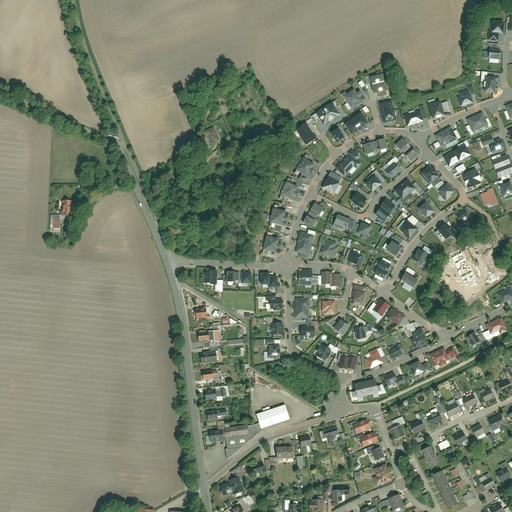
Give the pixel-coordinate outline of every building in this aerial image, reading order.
[(503,34),(504,23),(492,22),(492,24),(491,33),(499,34),(503,34)] [(498,42),(499,34),(491,33),(489,33),(488,41),(498,42)] [(500,61),(501,51),(490,50),(489,60),(500,61)] [(371,82),(374,92),(388,88),(384,71),(370,75),(371,82)] [(495,91),(496,76),(486,75),(485,90),(495,91)] [(343,94),(351,106),(362,99),(354,87),(343,94)] [(471,95),(469,89),(459,92),(460,96),(458,96),(461,106),(473,102),(471,95)] [(337,98),(333,101),(337,107),(341,105),(337,98)] [(441,102),(440,99),(429,102),(433,117),(445,113),(444,112),(441,102)] [(441,102),(444,112),(451,110),(448,100),(441,102)] [(321,118),(324,123),(340,112),(337,107),(333,101),(316,111),(321,118)] [(391,101),(379,103),(384,123),(395,120),(391,101)] [(420,110),(404,115),(407,125),(423,120),(422,118),(420,110)] [(321,118),(316,111),(310,115),(315,122),(321,118)] [(361,111),(344,122),(352,134),(369,122),(361,111)] [(483,114),(466,121),(469,128),(467,128),(471,137),(479,134),(478,132),(481,131),(482,133),(488,131),(488,129),(491,128),(488,119),(486,120),(483,114)] [(296,131),(306,146),(316,140),(306,125),(296,131)] [(345,136),(338,125),(330,130),(337,141),(345,136)] [(219,141),(215,128),(202,132),(206,145),(219,141)] [(451,129),(435,137),(438,143),(434,145),(436,150),(441,148),(442,149),(461,139),(457,131),(453,133),(451,129)] [(504,150),(500,140),(494,142),(492,137),(481,141),(484,148),(489,146),(492,155),(504,150)] [(393,145),(398,150),(406,143),(401,138),(398,140),(393,145)] [(361,146),(364,156),(386,150),(383,140),(361,146)] [(457,150),(462,161),(474,155),(469,144),(457,150)] [(216,158),(221,152),(215,147),(210,152),(216,158)] [(401,154),(409,163),(415,157),(408,148),(401,154)] [(338,163),(333,169),(342,177),(351,167),(354,170),(359,164),(354,160),(357,157),(350,150),(346,155),(347,156),(345,158),(345,157),(341,160),(343,161),(340,164),(338,163)] [(445,157),(451,168),(462,161),(457,150),(445,157)] [(296,168),(307,175),(315,163),(304,156),(296,168)] [(500,156),(492,159),(492,162),(491,162),(499,179),(501,179),(502,182),(511,179),(510,176),(511,174),(511,169),(507,156),(501,158),(500,156)] [(382,171),(389,179),(399,171),(391,162),(382,171)] [(457,167),(459,173),(467,170),(465,164),(457,167)] [(430,168),(421,176),(430,186),(432,186),(440,192),(438,193),(446,202),(454,195),(447,185),(446,186),(442,182),(441,183),(438,180),(440,179),(437,176),(438,175),(434,170),(433,171),(430,168)] [(366,181),(363,184),(370,192),(379,184),(380,185),(384,182),(374,170),(364,179),(366,181)] [(479,177),(476,170),(461,176),(464,181),(468,190),(482,184),(481,182),(484,181),(482,175),(479,177)] [(328,173),(320,187),(332,193),(339,179),(328,173)] [(403,198),(416,187),(408,178),(394,189),(403,198)] [(281,193),(293,198),(298,185),(286,180),(281,193)] [(511,189),(510,184),(500,188),(503,199),(511,196),(511,189)] [(492,185),(482,189),(484,194),(482,194),(486,205),(489,205),(489,207),(500,205),(492,185)] [(348,201),(358,209),(365,200),(354,192),(348,201)] [(69,214),(69,198),(58,198),(59,214),(69,214)] [(385,221),(396,205),(384,198),(374,213),(385,221)] [(435,206),(429,199),(425,202),(427,204),(419,211),(426,220),(435,214),(431,210),(435,206)] [(302,223),(312,228),(323,208),(314,203),(302,223)] [(286,210),(273,206),(269,220),(282,223),(286,210)] [(473,215),(468,208),(456,217),(460,223),(473,215)] [(338,213),(334,222),(347,227),(350,219),(350,218),(338,213)] [(54,228),(58,228),(59,214),(48,214),(47,232),(54,232),(54,228)] [(350,219),(347,227),(352,229),(355,221),(350,219)] [(399,228),(413,238),(420,229),(409,220),(407,221),(406,220),(399,228)] [(371,225),(361,221),(357,231),(368,235),(371,225)] [(448,224),(436,232),(439,236),(444,233),(449,240),(456,235),(448,224)] [(314,234),(300,231),(295,251),(308,254),(314,234)] [(403,240),(389,232),(385,237),(392,242),(389,246),(385,243),(383,247),(387,251),(387,252),(398,259),(404,251),(399,247),(403,240)] [(280,237),(267,234),(263,248),(276,251),(280,237)] [(334,243),(324,240),(319,254),(333,258),(335,249),(332,248),(334,243)] [(433,255),(423,249),(416,261),(426,266),(433,255)] [(353,252),(349,251),(345,259),(349,261),(348,264),(360,269),(363,258),(352,254),(353,252)] [(488,252),(481,254),(490,277),(497,275),(488,252)] [(479,263),(471,266),(465,253),(456,256),(461,271),(465,270),(471,284),(486,278),(479,263)] [(391,263),(383,258),(374,278),(382,283),(383,280),(384,281),(391,266),(390,266),(391,263)] [(415,273),(408,268),(400,282),(413,290),(418,282),(412,278),(415,273)] [(238,270),(227,270),(227,281),(238,281),(238,270)] [(252,282),(252,271),(241,271),(241,282),(252,282)] [(260,283),(269,283),(269,274),(269,271),(260,272),(260,283)] [(298,271),(298,284),(312,284),(312,271),(298,271)] [(203,273),(203,286),(211,286),(211,273),(203,273)] [(319,273),(319,286),(329,285),(329,287),(339,287),(338,275),(330,275),(330,273),(319,273)] [(277,286),(277,274),(269,274),(269,283),(269,286),(277,286)] [(366,288),(354,286),(352,298),(354,298),(353,305),(363,307),(366,288)] [(498,296),(502,304),(511,299),(511,292),(511,289),(498,296)] [(263,303),(264,303),(264,311),(281,311),(281,302),(273,302),(273,296),(263,296),(263,303)] [(292,307),(292,318),(307,318),(307,299),(293,300),(293,305),(293,307),(292,307)] [(321,312),(323,312),(323,316),(333,315),(333,302),(321,303),(321,312)] [(372,303),(366,311),(371,315),(372,314),(378,318),(387,308),(379,302),(376,306),(372,303)] [(192,308),(193,319),(210,316),(208,306),(192,308)] [(392,311),(386,320),(395,326),(396,324),(398,327),(403,324),(399,316),(392,311)] [(267,325),(267,335),(278,334),(278,322),(271,322),(271,318),(261,319),(261,326),(267,325)] [(497,333),(498,336),(506,332),(500,319),(484,326),(489,336),(497,333)] [(338,320),(329,330),(337,338),(346,329),(338,320)] [(411,324),(405,327),(407,333),(414,330),(411,324)] [(366,329),(355,330),(356,336),(353,336),(354,340),(356,340),(357,343),(366,341),(375,330),(368,325),(366,329)] [(297,328),(298,337),(312,337),(312,327),(297,328)] [(196,332),(197,341),(207,340),(207,338),(212,338),(212,341),(216,341),(215,330),(196,332)] [(410,341),(414,350),(426,345),(422,336),(420,336),(417,330),(410,333),(413,340),(410,341)] [(464,338),(469,348),(476,345),(477,344),(471,334),(464,338)] [(322,343),(313,355),(321,361),(327,351),(333,355),(338,348),(331,342),(328,347),(322,343)] [(266,347),(266,359),(277,358),(277,353),(277,346),(266,347)] [(198,353),(199,363),(218,361),(216,347),(208,348),(209,351),(198,353)] [(397,347),(385,353),(389,361),(401,355),(397,347)] [(426,356),(432,367),(447,359),(442,348),(426,356)] [(446,351),(450,359),(455,356),(451,348),(446,351)] [(385,362),(378,349),(370,353),(373,357),(367,359),(372,369),(385,362)] [(339,364),(338,369),(346,371),(347,369),(354,371),(355,366),(358,366),(359,357),(350,355),(349,356),(339,355),(337,363),(339,364)] [(420,373),(422,377),(430,373),(422,358),(405,367),(411,378),(420,373)] [(201,371),(202,379),(210,379),(215,378),(214,375),(216,375),(216,370),(201,371)] [(385,387),(393,383),(396,388),(404,383),(400,376),(395,379),(393,373),(381,378),(385,387)] [(497,383),(501,390),(509,385),(506,379),(497,383)] [(351,386),(353,398),(374,394),(372,382),(351,386)] [(204,390),(205,398),(226,397),(226,386),(216,386),(216,389),(204,390)] [(478,390),(482,399),(492,394),(488,386),(478,390)] [(463,405),(475,400),(470,389),(459,393),(457,388),(453,390),(455,396),(459,395),(463,405)] [(447,414),(459,408),(455,399),(443,405),(440,399),(436,401),(441,410),(444,408),(447,414)] [(263,424),(287,416),(282,401),(254,411),(257,420),(259,425),(263,424)] [(424,414),(428,423),(440,418),(436,412),(441,410),(436,401),(431,403),(434,409),(424,414)] [(407,422),(411,431),(423,425),(419,417),(423,415),(420,408),(413,412),(416,417),(407,422)] [(206,410),(207,420),(216,419),(216,416),(225,415),(225,411),(216,412),(216,409),(206,410)] [(485,418),(492,430),(505,423),(499,411),(485,418)] [(350,421),(353,429),(369,424),(366,416),(350,421)] [(392,438),(404,433),(399,420),(392,423),(390,417),(385,419),(392,438)] [(224,438),(226,455),(263,424),(259,425),(257,420),(246,423),(223,425),(223,426),(224,438)] [(479,423),(470,428),(476,441),(486,436),(479,423)] [(330,435),(337,434),(335,425),(318,429),(319,434),(323,433),(324,439),(331,438),(330,435)] [(207,428),(209,440),(224,438),(223,426),(207,428)] [(362,443),(376,437),(373,430),(359,435),(362,443)] [(453,436),(458,446),(468,441),(462,431),(453,436)] [(307,432),(297,434),(299,441),(297,441),(299,451),(304,450),(304,447),(308,446),(307,441),(310,441),(307,432)] [(438,445),(441,450),(450,446),(448,440),(438,445)] [(272,443),(275,456),(284,454),(285,456),(292,455),(289,442),(284,443),(283,441),(272,443)] [(373,457),(381,454),(377,443),(374,444),(373,441),(362,445),(364,451),(370,449),(373,457)] [(429,469),(439,465),(435,455),(434,456),(430,448),(420,452),(423,461),(425,460),(429,469)] [(258,459),(249,463),(254,474),(259,472),(257,470),(262,468),(258,459)] [(499,480),(511,474),(503,459),(497,462),(499,466),(493,470),(499,480)] [(371,474),(375,483),(392,477),(385,460),(372,465),(375,473),(371,474)] [(458,468),(452,471),(454,477),(460,474),(458,468)] [(447,510),(458,504),(443,471),(432,476),(447,510)] [(472,475),(480,490),(493,483),(486,471),(477,476),(475,473),(472,475)] [(234,494),(242,491),(238,479),(231,481),(231,483),(220,486),(222,491),(221,491),(220,493),(221,495),(223,496),(234,493),(234,494)] [(325,498),(329,498),(340,498),(340,491),(347,491),(347,484),(330,483),(330,479),(323,479),(323,487),(325,487),(325,497),(325,498)] [(460,489),(466,486),(464,480),(458,483),(460,489)] [(307,498),(307,511),(313,511),(313,508),(320,508),(320,497),(325,497),(325,487),(323,487),(321,488),(321,495),(312,495),(312,498),(307,498)] [(244,499),(246,503),(252,499),(247,492),(240,497),(242,500),(244,499)] [(397,511),(404,509),(398,493),(378,500),(381,507),(390,503),(391,506),(386,507),(387,511),(397,511)] [(465,496),(468,502),(475,499),(472,493),(465,496)] [(229,504),(232,508),(230,509),(231,511),(244,511),(240,502),(237,504),(236,501),(229,504)] [(287,502),(287,511),(294,511),(295,510),(299,510),(299,502),(287,502)] [(489,510),(490,511),(511,511),(511,509),(510,507),(505,510),(500,503),(489,510)]
